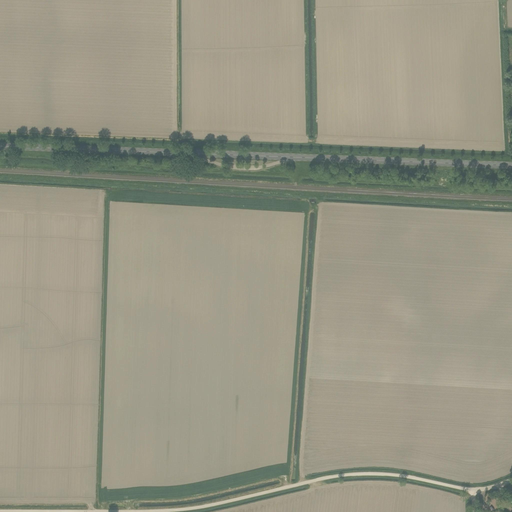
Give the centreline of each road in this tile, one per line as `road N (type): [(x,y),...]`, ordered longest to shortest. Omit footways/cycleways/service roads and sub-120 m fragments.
road 1 (unclassified): [(511,479),(473,490),(360,473),(177,509),(0,511)]
road 2 (primary): [(291,157),(511,165)]
road 3 (primary): [(0,146),(201,154)]
